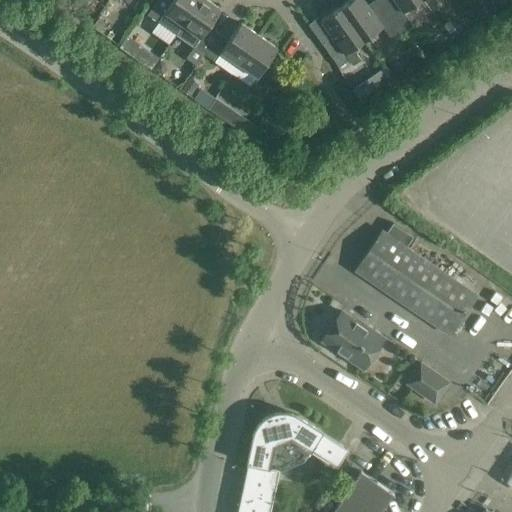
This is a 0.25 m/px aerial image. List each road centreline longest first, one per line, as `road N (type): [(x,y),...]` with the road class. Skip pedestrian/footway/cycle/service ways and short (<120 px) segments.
road 1 (unclassified): [(300,241),(0,25)]
road 2 (residential): [(459,470),(252,335)]
road 3 (unclassified): [(205,499),(0,505)]
road 4 (unclassified): [(205,499),(229,382),(252,335)]
road 5 (unclassified): [(511,60),(376,157)]
